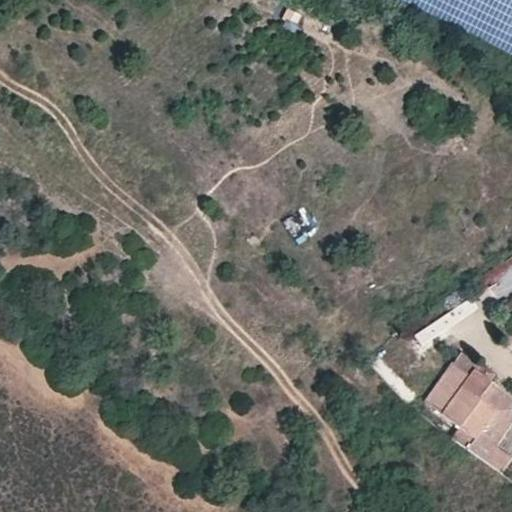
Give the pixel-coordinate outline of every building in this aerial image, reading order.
[(511,0),(406,0),(511,52),(511,0)] [(378,352),(366,363),(405,403),(416,392),(378,352)] [(496,412),(481,400),(493,384),(476,371),(470,377),(452,364),(425,403),(459,428),(475,440),(496,412)] [(481,400),(496,412),(508,395),(493,384),(481,400)] [(494,452),(511,427),(511,398),(508,395),(496,412),(475,440),(459,428),(455,433),(500,465),(504,460),(494,452)]
